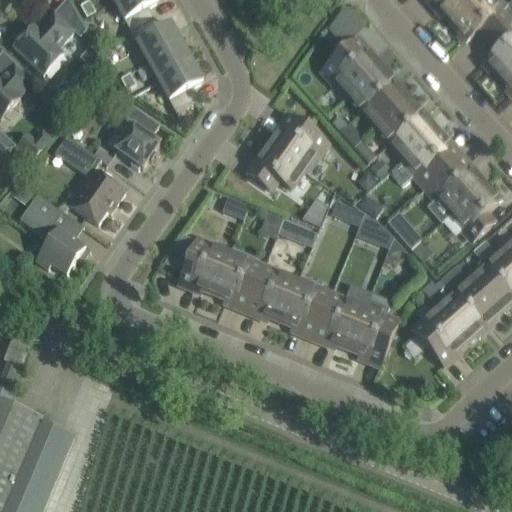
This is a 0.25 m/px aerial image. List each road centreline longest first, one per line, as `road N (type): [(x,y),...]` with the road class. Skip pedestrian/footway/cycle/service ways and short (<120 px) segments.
road 1 (residential): [(511,368),(444,428),(418,433),(118,309),(116,276),(242,107),(240,77),(197,0)]
road 2 (unclassified): [(494,511),(0,306)]
road 3 (residential): [(511,149),(383,0)]
